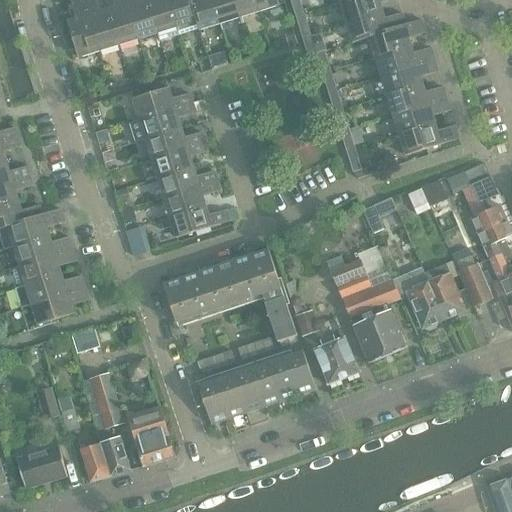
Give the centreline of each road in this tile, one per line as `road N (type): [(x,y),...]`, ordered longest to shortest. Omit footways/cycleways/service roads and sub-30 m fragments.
road 1 (tertiary): [(208,472),(511,361)]
road 2 (residential): [(141,270),(115,275),(28,0)]
road 3 (residential): [(208,472),(141,270)]
road 4 (tertiary): [(76,511),(208,472)]
road 5 (residential): [(250,232),(212,106)]
